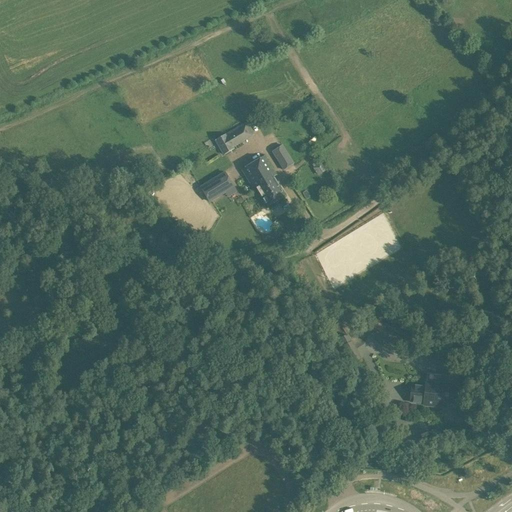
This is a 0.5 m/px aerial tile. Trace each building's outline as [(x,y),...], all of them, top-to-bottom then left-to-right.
[(215,140),(224,155),(234,149),(232,147),(253,134),(246,122),(215,140)] [(272,152),(283,170),(293,163),(282,145),(272,152)] [(273,177),(276,175),(264,156),(242,170),(253,189),(256,187),(267,207),(285,196),(273,177)] [(225,192),(221,186),(230,181),(224,173),(200,187),(209,202),(225,192)] [(352,362),(359,358),(351,342),(343,346),(352,362)] [(423,402),(423,403),(446,406),(446,402),(454,402),(456,388),(458,388),(459,378),(441,376),(440,385),(425,383),(425,388),(411,386),(410,401),(423,402)]
